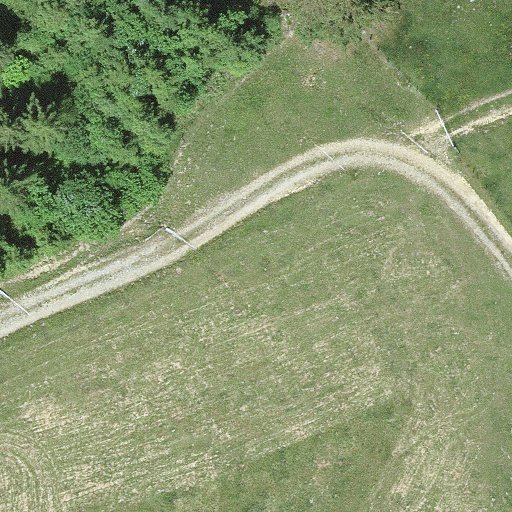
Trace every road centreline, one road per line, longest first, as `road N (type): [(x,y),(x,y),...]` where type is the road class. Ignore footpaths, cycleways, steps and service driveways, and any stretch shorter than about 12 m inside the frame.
road 1 (track): [(0,339),(219,235),(307,179),(386,156)]
road 2 (track): [(386,156),(465,204),(511,270)]
road 3 (track): [(386,156),(511,109)]
